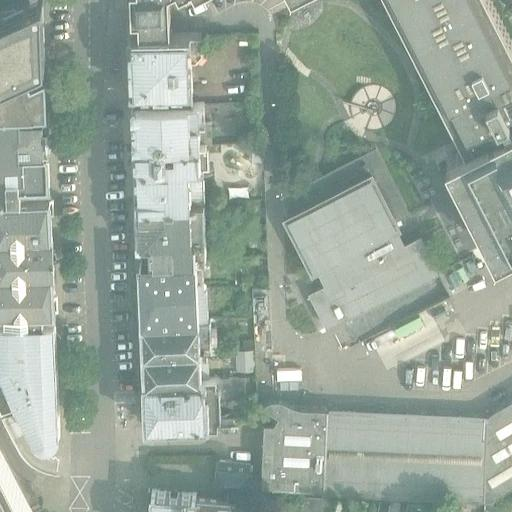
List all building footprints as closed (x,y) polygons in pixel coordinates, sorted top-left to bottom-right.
[(0,113),(48,111),(47,73),(43,75),(32,80),(27,69),(43,61),(46,60),(46,56),(45,40),(45,36),(44,20),(44,16),(43,0),(31,0),(29,1),(24,3),(3,13),(0,14),(0,113)] [(511,0),(130,0),(132,20),(139,20),(139,35),(171,34),(169,0),(391,0),(466,146),(450,154),(451,155),(451,156),(449,157),(450,158),(449,160),(495,250),(497,250),(498,252),(499,251),(501,252),(511,246),(511,0)] [(192,102),(190,58),(197,58),(201,52),(201,39),(196,33),(171,34),(139,35),(130,35),(130,37),(132,90),(132,104),(133,104),(192,102)] [(210,145),(209,122),(203,122),(202,102),(192,102),(133,104),(133,105),(132,105),(133,115),(134,136),(133,136),(134,145),(134,147),(135,147),(206,145),(210,145)] [(50,150),(48,111),(0,113),(0,153),(48,151),(49,151),(49,150),(50,150)] [(201,201),(199,165),(203,166),(207,165),(206,145),(135,147),(135,166),(136,166),(136,167),(136,169),(136,177),(136,179),(137,191),(136,191),(137,203),(201,201)] [(437,270),(420,236),(404,245),(396,229),(402,226),(398,219),(409,213),(375,147),(280,195),(289,214),(286,216),(313,269),(317,267),(325,285),(309,293),(327,327),(339,320),(437,270)] [(0,198),(50,196),(48,151),(0,153),(0,198)] [(0,236),(52,234),(50,196),(0,198),(0,236)] [(203,258),(201,201),(137,203),(137,216),(138,216),(139,239),(138,239),(138,242),(139,242),(139,250),(139,252),(142,252),(142,261),(197,258),(203,258)] [(0,271),(53,270),(52,234),(0,236),(0,271)] [(198,289),(197,258),(142,261),(140,261),(140,264),(141,264),(142,291),(198,289)] [(60,427),(55,317),(53,270),(0,271),(0,366),(0,368),(0,367),(0,408),(2,412),(10,408),(18,403),(35,436),(38,439),(41,441),(46,442),(51,442),(55,440),(58,436),(60,432),(60,427)] [(206,319),(205,288),(198,289),(142,291),(143,318),(143,321),(206,319)] [(207,348),(206,319),(143,321),(144,351),(203,349),(207,348)] [(200,378),(199,362),(204,361),(203,349),(144,351),(146,381),(200,378)] [(220,418),(219,399),(243,398),(243,377),(200,378),(146,381),(145,381),(145,391),(146,414),(147,424),(148,424),(148,429),(240,426),(240,418),(220,418)] [(511,487),(511,399),(488,414),(309,406),(297,405),(294,403),(283,399),(280,398),(276,397),(272,398),(269,399),(266,401),(263,404),(262,407),(261,411),(261,415),(262,418),(264,422),(264,439),(261,485),(322,488),(322,493),(348,494),(380,495),(466,500),(490,501),(511,487)] [(0,511),(34,511),(0,444),(0,511)] [(248,492),(252,464),(218,461),(216,489),(248,492)] [(229,511),(230,501),(196,498),(196,494),(192,494),(192,495),(156,492),(156,491),(152,491),(152,494),(150,511),(229,511)] [(327,511),(329,498),(301,496),(297,511),(327,511)] [(408,501),(404,511),(429,511),(431,502),(408,501)]
